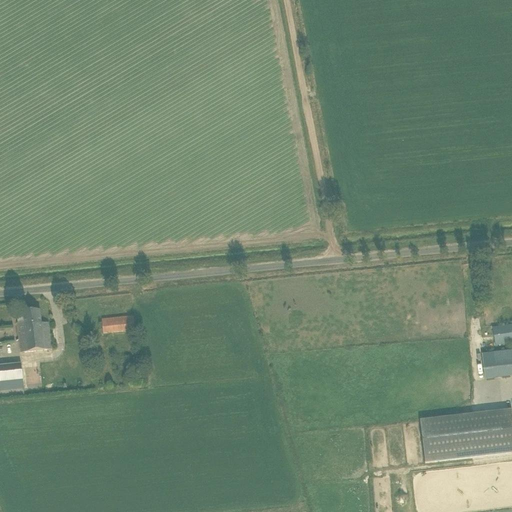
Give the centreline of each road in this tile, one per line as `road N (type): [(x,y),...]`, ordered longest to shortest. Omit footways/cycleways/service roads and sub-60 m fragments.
road 1 (unclassified): [(0,292),(511,243)]
road 2 (track): [(286,0),(337,259)]
